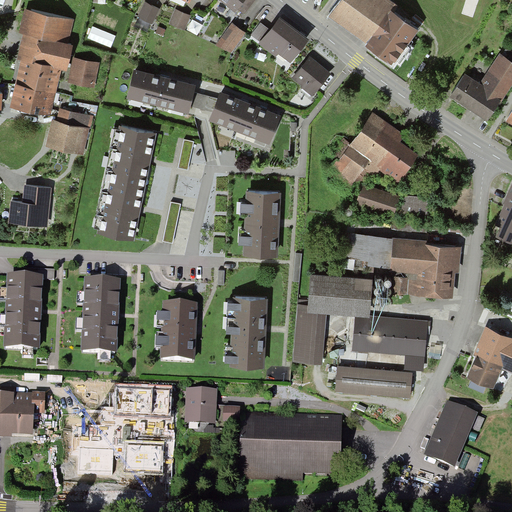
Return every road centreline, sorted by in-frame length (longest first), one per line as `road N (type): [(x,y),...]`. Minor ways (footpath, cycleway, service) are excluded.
road 1 (unclassified): [(0,507),(163,511),(371,490)]
road 2 (unclassified): [(371,490),(445,368),(469,303),(492,154)]
road 3 (secondary): [(280,0),(492,154)]
road 4 (residential): [(0,250),(191,260)]
road 5 (residential): [(191,260),(209,169),(302,172)]
road 6 (residential): [(511,508),(371,490)]
